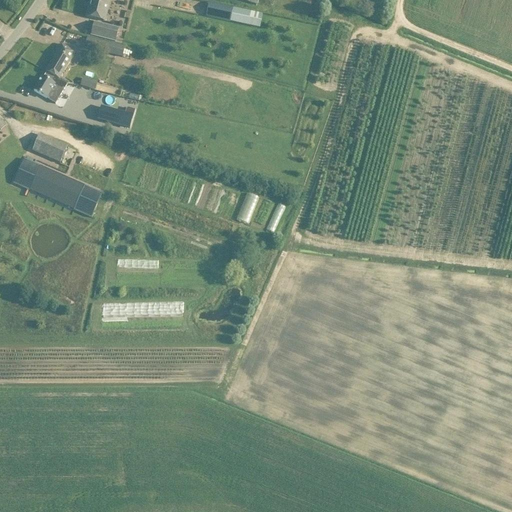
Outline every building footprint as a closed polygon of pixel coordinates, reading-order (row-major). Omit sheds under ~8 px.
[(91,0),(87,17),(105,22),(110,0),(91,0)] [(206,17),(260,29),(263,15),(208,3),(206,17)] [(92,36),(116,42),(119,30),(95,24),(92,36)] [(87,38),(84,49),(99,52),(101,42),(87,38)] [(62,45),(46,72),(47,73),(59,80),(75,53),(71,50),(62,45)] [(127,89),(135,68),(124,64),(116,85),(127,89)] [(42,78),(34,92),(55,104),(56,104),(55,103),(59,98),(60,98),(68,85),(59,80),(47,73),(45,76),(43,79),(42,78)] [(83,79),(82,87),(97,89),(98,81),(83,79)] [(63,104),(84,114),(92,100),(70,89),(63,104)] [(101,108),(98,120),(122,127),(122,126),(125,115),(101,108)] [(49,140),(42,156),(60,164),(67,148),(49,140)] [(22,187),(22,188),(28,190),(30,191),(32,188),(40,192),(38,195),(39,195),(40,192),(49,196),(47,199),(48,199),(49,196),(57,200),(56,203),(57,203),(58,200),(66,204),(65,207),(67,204),(75,207),(74,211),(92,219),(92,218),(102,195),(103,194),(24,160),(24,161),(22,165),(30,169),(22,187)] [(264,222),(270,201),(264,199),(257,220),(264,222)] [(268,230),(275,232),(283,206),(276,204),(268,230)]
